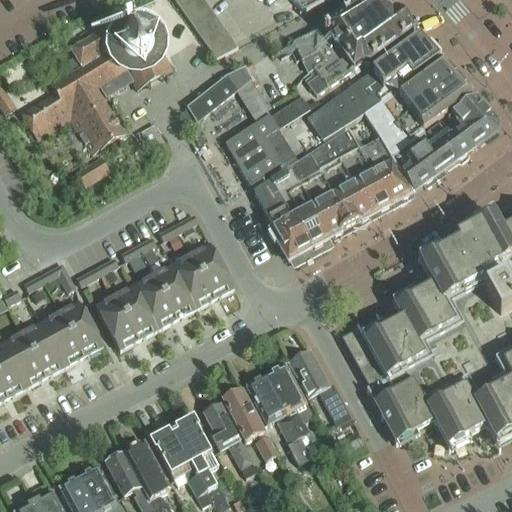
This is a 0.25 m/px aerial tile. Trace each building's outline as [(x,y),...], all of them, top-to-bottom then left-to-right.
[(171,0),(177,8),(188,0),(171,0)] [(205,3),(202,0),(188,0),(177,8),(184,18),(205,3)] [(288,0),(304,17),(305,18),(336,0),(288,0)] [(205,3),(184,18),(191,28),(211,13),(205,3)] [(329,30),(294,48),(309,79),(310,77),(313,81),(307,86),(316,100),(362,68),(369,69),(414,36),(413,35),(412,36),(397,20),(398,18),(396,16),(396,17),(390,10),(389,10),(385,13),(383,10),(384,9),(379,4),(373,3),(329,30)] [(218,23),(211,13),(191,28),(198,38),(218,23)] [(38,144),(71,124),(93,160),(125,140),(97,95),(100,93),(107,104),(132,88),(136,96),(172,76),(164,62),(155,67),(157,62),(158,58),(158,53),(158,50),(156,46),(154,43),(151,40),(146,37),(143,36),(138,34),(130,20),(72,54),(76,61),(68,65),(75,77),(51,92),(56,99),(22,119),(38,144)] [(218,23),(198,38),(205,47),(225,33),(218,23)] [(232,43),(225,33),(205,47),(212,57),(232,43)] [(340,101),(307,124),(323,146),(357,125),(440,64),(421,42),(420,43),(340,101)] [(212,57),(217,64),(238,52),(232,43),(212,57)] [(427,139),(425,136),(473,100),(443,67),(398,100),(396,98),(365,120),(391,164),(427,139)] [(226,81),(187,113),(198,129),(238,96),(226,81)] [(14,114),(0,92),(0,117),(3,122),(14,114)] [(302,102),(269,123),(268,121),(224,150),(248,193),(295,164),(278,136),(310,116),(302,102)] [(452,120),(463,134),(477,153),(498,138),(500,130),(476,103),(452,120)] [(461,168),(467,164),(467,160),(477,153),(463,134),(452,142),(441,128),(434,133),(422,143),(429,152),(445,175),(457,167),(461,168)] [(164,149),(154,130),(139,138),(141,140),(150,157),(164,149)] [(381,220),(390,215),(388,212),(392,210),(361,156),(350,137),(330,150),(340,168),(372,221),(380,217),(381,220)] [(379,146),(361,156),(392,210),(400,206),(403,207),(409,204),(409,201),(414,198),(402,179),(395,168),(392,164),(390,166),(379,146)] [(392,164),(395,168),(402,179),(414,198),(424,191),(427,193),(433,189),(432,185),(445,175),(429,152),(421,158),(414,148),(392,164)] [(81,175),(91,191),(116,174),(106,159),(81,175)] [(311,162),(292,174),(330,244),(332,243),(336,245),(343,241),(343,237),(351,233),(320,179),(311,162)] [(370,222),(372,221),(340,168),(320,179),(351,233),(359,228),(363,230),(370,226),(368,223),(370,222)] [(323,248),(330,244),(292,174),(255,198),(275,233),(271,235),(289,266),(293,264),(296,267),(302,264),(315,256),(325,251),(323,248)] [(352,339),(341,344),(368,394),(385,385),(393,400),(372,411),(390,446),(395,454),(395,453),(398,457),(407,453),(419,446),(418,445),(416,442),(424,438),(431,434),(444,458),(447,461),(448,461),(450,465),(461,459),(471,454),(468,450),(485,441),(494,458),(511,448),(511,212),(508,215),(493,222),(492,221),(470,233),(473,238),(454,248),(457,253),(439,263),(437,258),(416,269),(419,274),(418,274),(409,279),(413,285),(408,287),(414,297),(411,299),(390,310),(393,315),(385,319),(383,316),(350,335),(352,339)] [(195,222),(160,240),(164,247),(198,229),(195,222)] [(169,257),(183,249),(178,241),(165,248),(169,257)] [(153,244),(122,261),(126,268),(157,251),(153,244)] [(211,250),(172,272),(195,316),(235,294),(211,250)] [(328,281),(368,262),(363,253),(323,272),(328,281)] [(157,265),(152,255),(143,259),(149,270),(157,265)] [(145,270),(140,262),(129,267),(134,276),(145,270)] [(115,265),(77,285),(81,293),(119,272),(115,265)] [(62,270),(24,292),(28,299),(58,283),(66,298),(75,293),(62,270)] [(172,272),(133,293),(157,337),(195,316),(172,272)] [(105,280),(109,288),(117,284),(112,276),(105,280)] [(121,357),(157,337),(133,293),(96,313),(121,357)] [(17,296),(2,304),(6,312),(21,303),(17,296)] [(42,296),(32,301),(36,309),(46,304),(42,296)] [(80,307),(40,329),(63,374),(104,352),(80,307)] [(40,329),(3,350),(26,394),(63,374),(40,329)] [(0,408),(26,394),(3,350),(0,351),(0,408)] [(329,392),(310,358),(289,369),(308,404),(324,396),(328,403),(323,406),(337,432),(351,425),(333,390),(329,392)] [(286,371),(266,382),(299,444),(309,464),(320,458),(313,444),(314,443),(310,436),(309,437),(303,427),(311,423),(304,409),(306,408),(286,371)] [(288,449),(299,444),(266,382),(247,393),(267,430),(275,425),(288,449)] [(240,400),(238,397),(223,405),(245,447),(259,440),(261,444),(255,448),(265,466),(277,459),(244,398),(240,400)] [(207,414),(208,417),(204,418),(215,438),(211,440),(220,457),(228,452),(245,483),(256,477),(221,410),(217,411),(215,410),(207,414)] [(217,493),(208,477),(219,472),(193,424),(190,426),(188,425),(181,429),(181,431),(173,435),(207,498),(217,493)] [(178,492),(188,487),(201,511),(212,506),(207,498),(173,435),(166,439),(164,438),(157,442),(157,444),(154,446),(178,492)] [(354,437),(334,449),(342,462),(362,450),(354,437)] [(123,460),(151,511),(167,511),(166,510),(165,510),(160,501),(170,495),(144,448),(123,460)] [(139,511),(151,511),(123,460),(106,469),(124,502),(136,496),(139,501),(135,503),(139,511)] [(119,511),(99,473),(80,484),(94,511),(119,511)] [(94,511),(80,484),(60,494),(69,511),(94,511)] [(226,511),(217,493),(207,498),(212,506),(214,511),(226,511)] [(310,508),(304,496),(299,500),(305,511),(310,508)] [(61,511),(53,498),(33,509),(34,511),(61,511)] [(271,511),(273,511),(267,500),(256,506),(259,511),(271,511)]
